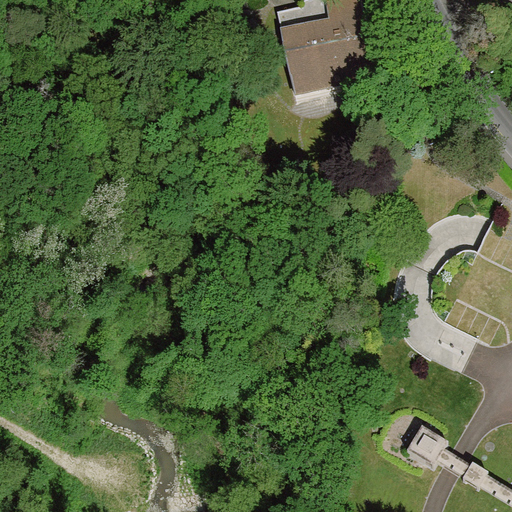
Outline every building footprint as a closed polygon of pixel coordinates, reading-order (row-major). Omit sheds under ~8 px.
[(378,79),(359,0),(340,0),(276,15),(295,98),(378,79)] [(439,465),(444,455),(449,448),(441,444),(437,450),(425,443),(429,435),(422,431),(408,456),(435,472),(439,465)] [(444,455),(439,465),(451,472),(465,481),(471,471),(456,463),(444,455)] [(473,468),(471,471),(465,481),(463,484),(480,494),(481,491),(486,482),(489,478),(473,468)] [(511,509),(511,497),(486,482),(481,491),(511,509)]
